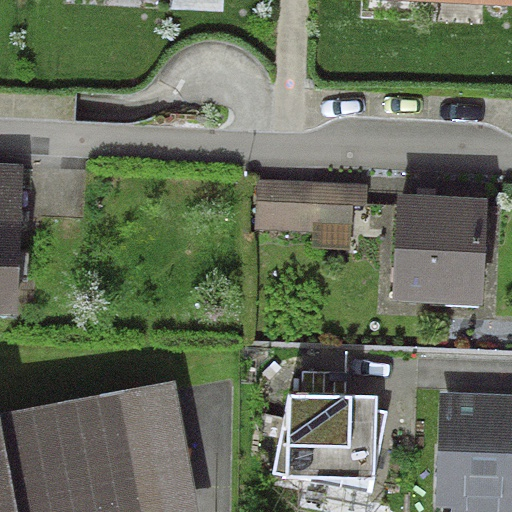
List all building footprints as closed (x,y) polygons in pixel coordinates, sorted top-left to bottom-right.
[(23,163),(0,162),(0,313),(18,315),(23,163)] [(368,184),(258,180),(256,229),(353,232),(354,204),(368,205),(368,184)] [(487,199),(397,195),(392,302),(482,306),(487,199)] [(200,511),(174,381),(121,389),(144,511),(200,511)] [(144,511),(121,389),(0,411),(0,511),(144,511)] [(377,395),(288,393),(271,473),(372,492),(388,410),(376,408),(377,395)] [(511,511),(511,396),(442,394),(439,507),(451,508),(450,511),(511,511)]
